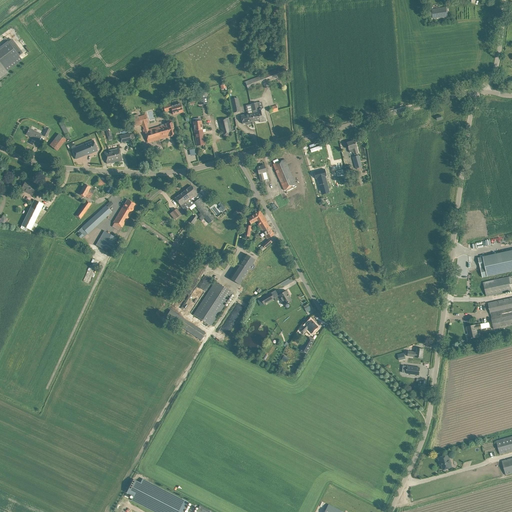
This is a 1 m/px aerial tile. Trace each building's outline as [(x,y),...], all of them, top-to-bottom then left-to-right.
[(447,17),(446,8),(431,10),(432,19),(447,17)] [(0,86),(2,85),(0,82),(0,80),(9,73),(8,71),(23,59),(20,56),(8,42),(0,47),(0,86)] [(287,66),(286,62),(281,64),(282,67),(245,82),(248,90),(262,84),(263,86),(266,85),(265,83),(288,74),(286,66),(287,66)] [(208,104),(206,91),(199,92),(201,105),(208,104)] [(234,113),(241,111),(238,97),(231,99),(234,113)] [(169,104),(163,106),(163,108),(165,112),(172,110),(173,115),(180,113),(183,112),(180,103),(170,106),(170,104),(169,104)] [(248,114),(241,116),(241,119),(242,124),(254,122),(260,121),(260,122),(266,121),(265,116),(264,109),(263,109),(258,110),(257,109),(252,110),(251,104),(246,105),(248,114)] [(138,114),(131,116),(132,119),(133,122),(134,126),(135,127),(141,125),(142,127),(143,126),(146,125),(147,125),(146,123),(147,123),(145,115),(139,117),(138,114)] [(199,118),(193,119),(193,122),(195,133),(196,141),(196,146),(204,145),(204,142),(204,140),(203,132),(201,121),(199,121),(199,118)] [(231,137),(230,134),(232,133),(229,118),(219,119),(221,129),(222,129),(223,135),(224,138),(231,137)] [(67,119),(59,123),(67,139),(75,135),(67,119)] [(144,130),(143,130),(144,134),(145,134),(146,137),(148,142),(167,136),(167,138),(176,135),(172,122),(171,119),(166,120),(167,123),(164,124),(160,125),(161,126),(161,127),(149,131),(148,130),(148,129),(147,129),(144,130)] [(35,146),(37,141),(38,140),(41,134),(30,128),(26,135),(33,138),(30,143),(35,146)] [(120,136),(121,143),(132,140),(130,134),(130,133),(120,136)] [(66,140),(59,134),(50,145),(57,151),(66,140)] [(83,144),(71,149),(76,159),(87,155),(88,155),(98,151),(93,140),(83,144)] [(347,143),(347,145),(349,152),(353,151),(354,155),(358,154),(356,147),(354,141),(347,143)] [(116,161),(116,162),(122,160),(119,148),(113,149),(113,150),(109,151),(104,152),(107,164),(116,161)] [(361,167),(362,167),(358,155),(352,157),(355,169),(356,168),(358,173),(361,172),(360,170),(361,169),(361,167)] [(296,185),(285,159),(273,164),(284,190),(296,185)] [(264,165),(257,167),(258,170),(261,181),(264,180),(268,179),(266,172),(265,170),(264,165)] [(321,190),(322,194),(328,193),(327,189),(328,188),(325,176),(327,176),(326,172),(325,169),(314,172),(314,175),(315,179),(317,178),(319,185),(321,190)] [(105,192),(110,184),(99,178),(94,185),(105,192)] [(33,194),(36,187),(26,181),(21,190),(25,191),(26,190),(33,194)] [(90,187),(85,184),(83,188),(80,193),(90,198),(94,191),(90,188),(90,187)] [(180,195),(175,198),(176,200),(178,202),(181,206),(183,208),(186,211),(189,207),(194,204),(193,203),(192,201),(190,199),(193,197),(195,196),(197,193),(196,192),(194,190),(191,186),(184,191),(180,195)] [(208,223),(214,218),(199,198),(193,203),(194,204),(200,213),(202,215),(204,218),(208,223)] [(331,205),(329,199),(323,200),(323,198),(318,199),(320,205),(324,204),(325,208),(330,207),(330,205),(331,205)] [(27,229),(31,230),(44,204),(34,199),(21,225),(22,226),(20,228),(26,231),(27,229)] [(75,216),(81,219),(91,203),(85,199),(75,216)] [(121,227),(122,227),(127,220),(129,216),(132,212),(136,204),(128,199),(123,207),(119,213),(113,222),(114,223),(112,226),(119,230),(121,227)] [(84,235),(85,236),(111,211),(106,205),(79,231),(81,232),(84,235)] [(177,217),(181,214),(176,208),(172,211),(177,217)] [(260,211),(248,219),(251,224),(256,221),(259,226),(265,234),(267,239),(274,235),(266,222),(267,222),(266,222),(260,211)] [(197,217),(194,215),(189,221),(193,224),(197,217)] [(96,245),(110,253),(118,238),(104,230),(96,245)] [(262,245),(265,248),(271,243),(269,240),(262,245)] [(511,271),(511,250),(478,258),(482,278),(511,271)] [(239,284),(255,260),(246,254),(230,278),(239,284)] [(487,296),(511,291),(511,276),(484,282),(487,296)] [(193,315),(210,326),(232,293),(215,281),(193,315)] [(286,290),(283,292),(278,295),(284,305),(291,301),(288,295),(288,294),(286,290)] [(270,294),(260,300),(262,303),(263,304),(273,299),(270,294)] [(511,297),(487,303),(493,330),(511,325),(511,297)] [(233,317),(231,321),(234,323),(243,310),(236,305),(232,310),(235,313),(232,317),(233,317)] [(179,326),(201,340),(206,333),(184,319),(179,326)] [(305,331),(307,329),(311,334),(318,327),(311,319),(304,326),(302,328),(299,331),(302,334),(306,331),(305,331)] [(475,325),(467,327),(469,339),(478,337),(476,329),(481,328),(480,325),(475,326),(475,325)] [(307,353),(315,340),(308,336),(300,349),(307,353)] [(424,349),(417,348),(417,352),(408,351),(408,356),(417,358),(422,358),(424,349)] [(407,366),(406,374),(419,375),(420,368),(407,366)] [(500,455),(511,451),(511,436),(496,441),(500,455)] [(447,469),(452,468),(448,454),(438,457),(440,466),(441,465),(443,470),(444,470),(445,470),(447,470),(447,469)] [(511,473),(511,458),(502,461),(506,475),(511,473)] [(133,496),(131,500),(154,511),(183,511),(188,502),(142,479),(140,483),(133,479),(126,493),(133,496)]
